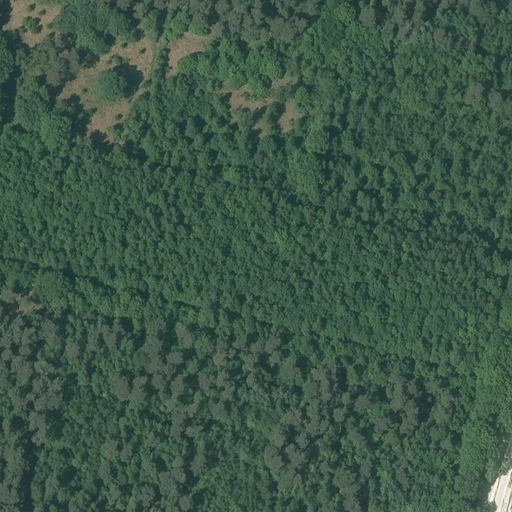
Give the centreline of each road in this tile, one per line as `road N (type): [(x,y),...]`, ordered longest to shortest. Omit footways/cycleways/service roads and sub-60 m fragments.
road 1 (track): [(110,511),(151,299),(143,165),(134,162),(156,27),(57,0)]
road 2 (track): [(274,511),(312,338),(323,211),(312,210),(333,74),(354,0)]
road 3 (track): [(511,264),(447,511)]
